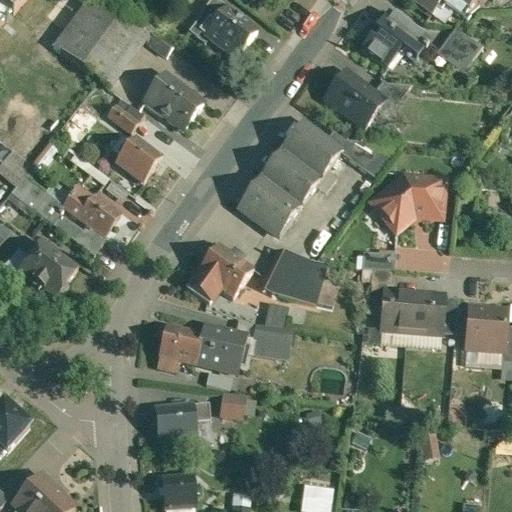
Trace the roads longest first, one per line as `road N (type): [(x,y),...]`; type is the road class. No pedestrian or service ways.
road 1 (residential): [(113,449),(107,376),(127,293),(339,0)]
road 2 (residential): [(113,449),(0,350)]
